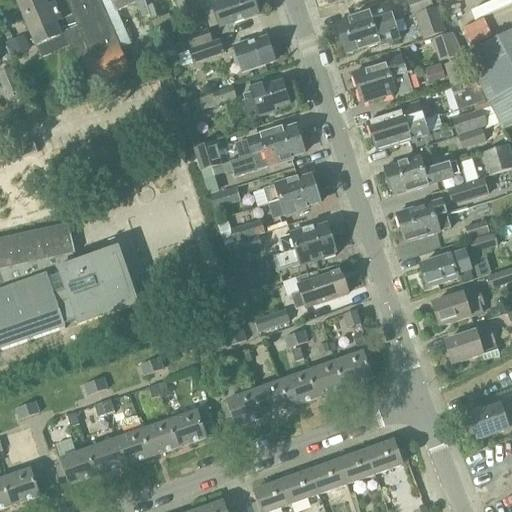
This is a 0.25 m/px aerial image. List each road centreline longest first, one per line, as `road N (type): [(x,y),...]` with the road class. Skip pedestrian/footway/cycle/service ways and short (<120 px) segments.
road 1 (residential): [(292,0),(420,404)]
road 2 (residential): [(117,511),(420,404)]
